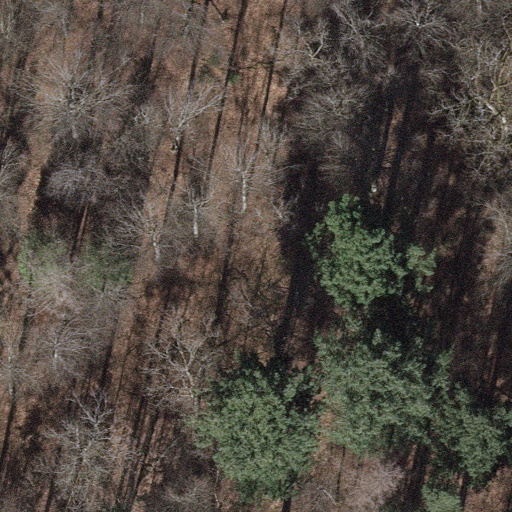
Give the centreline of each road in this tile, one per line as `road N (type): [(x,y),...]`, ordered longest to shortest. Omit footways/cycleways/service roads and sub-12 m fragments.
road 1 (track): [(251,511),(511,169)]
road 2 (track): [(0,344),(71,52),(63,0)]
